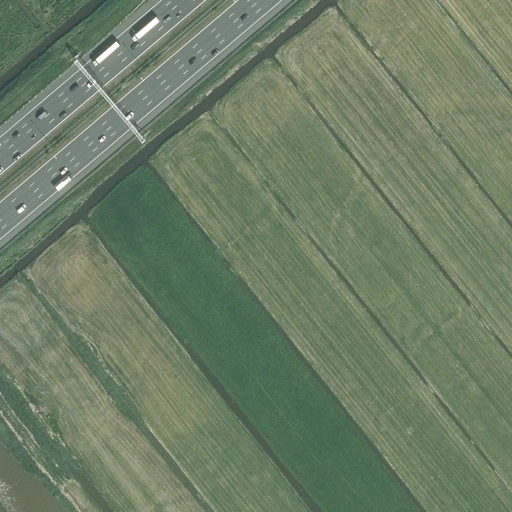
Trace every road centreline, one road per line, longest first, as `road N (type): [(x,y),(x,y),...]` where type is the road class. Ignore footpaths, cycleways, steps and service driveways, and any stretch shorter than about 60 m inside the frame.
road 1 (motorway): [(0,220),(260,0)]
road 2 (motorway): [(185,0),(0,157)]
